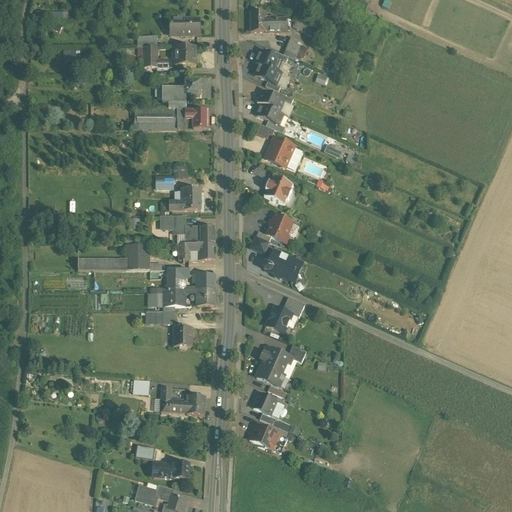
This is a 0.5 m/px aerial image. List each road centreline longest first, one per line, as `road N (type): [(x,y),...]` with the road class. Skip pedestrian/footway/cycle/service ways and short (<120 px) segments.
road 1 (secondary): [(215,511),(230,308),(223,0)]
road 2 (unclassified): [(0,500),(20,396),(22,95)]
road 3 (track): [(511,394),(229,269)]
